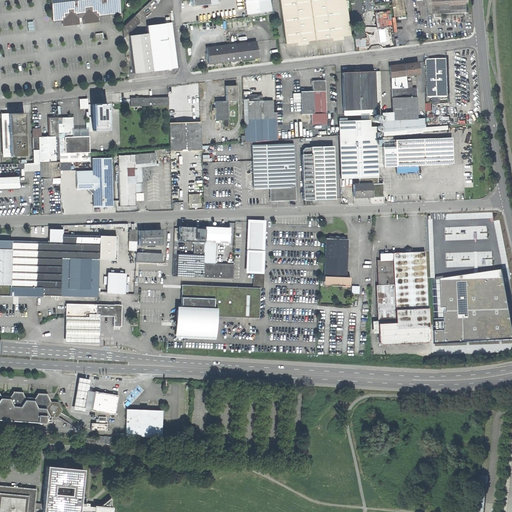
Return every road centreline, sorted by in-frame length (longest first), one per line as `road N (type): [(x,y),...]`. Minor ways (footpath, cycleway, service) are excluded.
road 1 (trunk): [(511,369),(451,376),(0,345)]
road 2 (trunk): [(0,361),(428,385),(511,378)]
road 3 (residential): [(509,200),(0,219)]
road 4 (residential): [(186,78),(483,41)]
road 5 (residential): [(0,101),(186,78)]
road 6 (primary): [(509,200),(483,41)]
